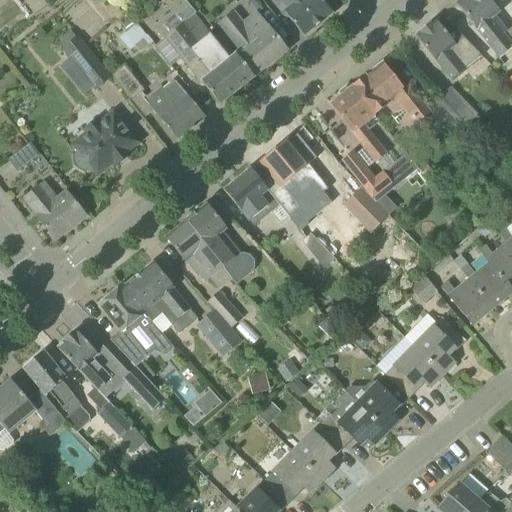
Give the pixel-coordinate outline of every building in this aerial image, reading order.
[(280,0),(288,9),(285,12),(305,37),(333,15),(320,0),(280,0)] [(459,0),(455,3),(456,5),(499,58),(511,48),(511,28),(508,32),(495,16),(499,12),(489,0),(459,0)] [(236,54),(255,77),(288,51),(258,13),(242,25),(232,13),(219,24),(241,50),(236,54)] [(130,19),(122,25),(127,31),(135,26),(130,19)] [(163,41),(154,47),(170,67),(181,58),(195,75),(194,76),(196,78),(195,78),(201,84),(202,83),(220,106),(235,94),(216,71),(219,69),(199,44),(203,41),(187,21),(165,39),(163,41)] [(419,34),(416,36),(417,38),(452,81),(466,70),(465,69),(462,65),(477,52),(470,44),(456,30),(453,33),(449,37),(448,36),(435,21),(419,34)] [(235,94),(255,77),(236,54),(229,60),(210,35),(199,44),(219,69),(216,71),(235,94)] [(78,37),(62,50),(93,90),(110,76),(78,37)] [(352,87),(375,117),(387,107),(407,132),(431,113),(454,139),(468,126),(440,97),(427,109),(410,87),(404,91),(382,63),(352,87)] [(123,67),(112,76),(133,101),(142,93),(144,92),(123,67)] [(162,88),(147,100),(155,111),(153,112),(165,127),(177,141),(181,138),(187,133),(190,130),(197,125),(199,123),(205,118),(186,95),(185,96),(175,83),(164,91),(162,88)] [(375,117),(352,87),(349,90),(346,88),(340,93),(341,97),(330,105),(376,163),(387,155),(368,131),(380,122),(375,117)] [(478,116),(451,88),(440,97),(468,126),(478,116)] [(71,144),(77,152),(75,158),(76,164),(80,169),(86,171),(92,170),(97,176),(113,164),(116,167),(129,156),(127,153),(138,143),(113,112),(99,123),(96,120),(82,131),(85,134),(71,144)] [(253,170),(252,171),(280,206),(306,238),(306,239),(311,235),(335,260),(336,260),(351,246),(323,216),(328,212),(315,198),(327,189),(308,165),(316,158),(297,135),(289,141),(287,139),(259,162),(261,164),(260,165),(258,167),(253,170)] [(8,159),(17,172),(40,156),(31,143),(8,159)] [(342,161),(340,162),(353,178),(372,199),(392,183),(383,173),(374,180),(353,152),(342,161)] [(280,206),(252,171),(250,169),(224,191),(249,222),(267,207),(271,213),(280,206)] [(452,183),(445,191),(453,198),(460,190),(452,183)] [(40,187),(24,200),(27,205),(37,217),(56,240),(85,216),(66,193),(59,199),(53,203),(40,187)] [(387,216),(361,189),(343,206),(357,220),(369,233),(387,216)] [(223,232),(226,230),(206,205),(185,222),(230,278),(236,286),(249,275),(254,268),(254,262),(250,256),(242,254),(241,255),(223,232)] [(499,233),(509,225),(500,214),(491,222),(499,233)] [(185,222),(166,238),(186,262),(187,261),(200,277),(205,273),(209,279),(217,289),(230,278),(185,222)] [(479,232),(484,238),(495,229),(490,223),(479,232)] [(500,234),(508,243),(511,247),(511,237),(506,229),(500,234)] [(306,239),(302,243),(323,269),(335,260),(311,235),(306,239)] [(480,250),(491,262),(511,288),(511,247),(508,243),(493,256),(485,246),(480,250)] [(461,254),(452,261),(458,267),(466,260),(461,254)] [(511,293),(511,289),(511,288),(491,262),(474,275),(467,267),(462,271),(493,309),(511,293)] [(152,264),(124,287),(145,312),(152,323),(162,315),(179,335),(197,320),(172,289),(152,264)] [(448,283),(441,288),(473,326),(493,309),(462,271),(469,280),(455,292),(448,283)] [(422,305),(437,292),(424,276),(409,289),(422,305)] [(110,296),(98,305),(111,321),(120,332),(110,340),(132,363),(136,360),(142,362),(154,352),(151,348),(153,346),(164,337),(161,334),(155,326),(152,323),(152,322),(144,312),(145,312),(124,287),(123,286),(110,296)] [(243,319),(219,292),(206,303),(213,311),(214,310),(231,328),(243,319)] [(331,307),(325,311),(336,323),(341,319),(331,307)] [(222,358),(233,349),(242,342),(231,328),(214,310),(213,311),(195,325),(222,358)] [(404,338),(414,347),(443,376),(455,364),(447,357),(464,340),(442,319),(436,325),(426,315),(404,338)] [(103,347),(96,353),(75,331),(62,343),(57,349),(98,393),(112,380),(108,377),(114,371),(122,380),(128,374),(103,347)] [(362,335),(354,342),(362,350),(370,343),(362,335)] [(404,338),(377,366),(386,376),(407,397),(423,381),(431,388),(443,376),(414,347),(404,338)] [(44,352),(23,370),(24,371),(40,390),(39,391),(45,397),(50,393),(69,417),(64,421),(66,423),(76,433),(78,433),(90,422),(89,417),(80,407),(82,406),(63,383),(67,379),(45,354),(46,353),(44,352)] [(325,359),(325,368),(333,368),(333,359),(325,359)] [(299,374),(290,361),(276,370),(285,383),(299,374)] [(128,374),(122,380),(152,412),(164,400),(134,368),(128,374)] [(248,377),(252,395),(269,391),(264,373),(248,377)] [(375,384),(356,403),(358,404),(386,433),(399,421),(391,414),(407,397),(386,376),(376,385),(375,384)] [(0,449),(1,451),(4,451),(13,444),(13,443),(12,441),(9,436),(10,436),(9,435),(26,421),(36,413),(39,418),(42,420),(38,423),(39,425),(50,437),(57,431),(66,423),(64,421),(61,418),(45,397),(39,391),(28,401),(10,380),(9,381),(10,381),(0,389),(0,449)] [(298,380),(289,389),(299,400),(308,391),(298,380)] [(328,417),(321,424),(343,446),(351,437),(352,438),(360,446),(367,438),(374,445),(386,433),(358,404),(356,403),(346,393),(341,398),(338,401),(337,404),(336,408),(336,411),(341,417),(334,424),(329,418),(328,417)] [(135,454),(147,443),(109,403),(97,414),(120,439),(121,439),(135,454)] [(196,407),(183,417),(193,427),(205,417),(196,406),(196,407)] [(291,451),(322,481),(334,469),(327,462),(329,459),(330,458),(343,446),(321,424),(313,432),(312,431),(291,451)] [(511,445),(501,437),(493,446),(511,461),(511,445)] [(222,442),(213,449),(220,457),(229,450),(222,442)] [(511,461),(493,446),(486,454),(506,471),(511,464),(511,461)] [(169,465),(178,475),(194,461),(185,451),(169,465)] [(291,451),(264,480),(287,502),(303,486),(310,493),(322,481),(291,451)] [(468,474),(437,509),(440,511),(468,511),(479,501),(488,491),(468,474)] [(264,480),(235,508),(239,511),(277,511),(287,502),(264,480)] [(239,511),(235,508),(228,501),(217,511),(239,511)] [(490,511),(479,501),(468,511),(511,511),(511,503),(502,511),(490,511)]
